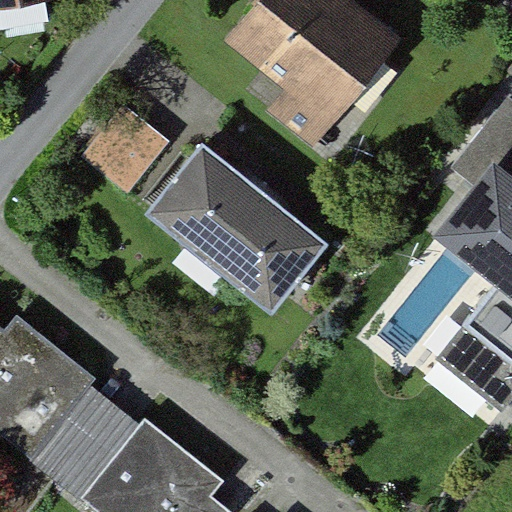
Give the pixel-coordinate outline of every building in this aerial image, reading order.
[(370,0),(273,0),(245,39),(296,77),(277,103),(329,141),(408,35),(367,5),(370,0)] [(511,103),(462,165),(483,181),(443,229),(509,282),(447,358),(506,406),(511,398),(511,103)] [(112,110),(87,159),(136,184),(160,134),(112,110)] [(339,233),(214,133),(164,195),(289,296),(339,233)] [(109,380),(26,305),(0,334),(0,418),(41,456),(109,380)] [(229,511),(244,495),(164,428),(107,497),(125,511),(229,511)]
